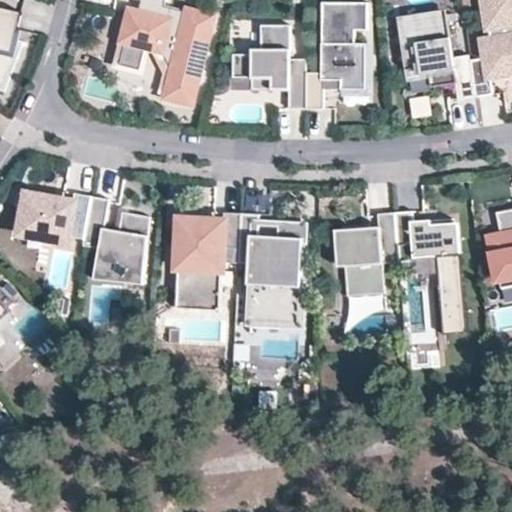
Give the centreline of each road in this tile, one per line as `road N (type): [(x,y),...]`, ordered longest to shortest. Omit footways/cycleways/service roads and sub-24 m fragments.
road 1 (residential): [(511,135),(364,150),(162,150),(27,119)]
road 2 (residential): [(27,119),(70,0)]
